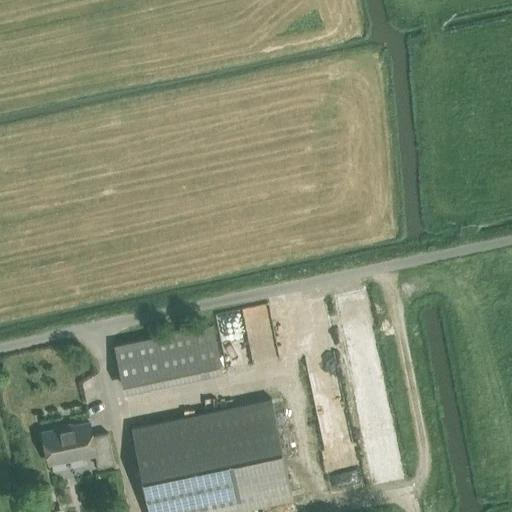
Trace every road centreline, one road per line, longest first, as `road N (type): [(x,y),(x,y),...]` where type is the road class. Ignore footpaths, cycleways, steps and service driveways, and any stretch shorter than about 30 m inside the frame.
road 1 (track): [(391,303),(450,289),(474,310),(511,464)]
road 2 (track): [(382,270),(430,475),(416,511)]
